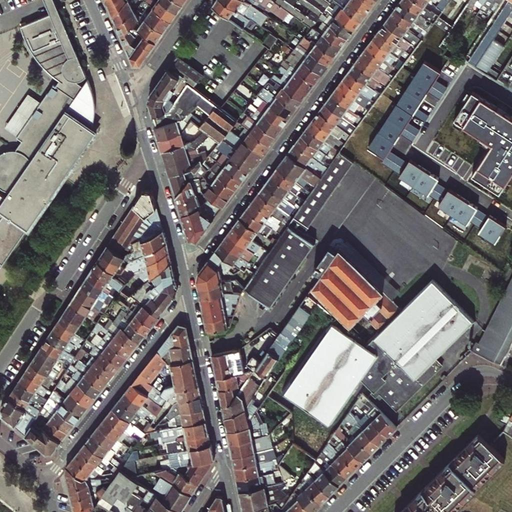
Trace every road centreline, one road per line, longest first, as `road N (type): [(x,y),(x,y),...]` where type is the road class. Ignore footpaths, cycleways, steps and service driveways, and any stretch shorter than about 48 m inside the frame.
road 1 (residential): [(181,262),(205,243),(389,0)]
road 2 (residential): [(0,364),(149,161)]
road 3 (residential): [(511,381),(486,370),(460,383),(333,511)]
road 4 (residential): [(189,306),(173,316),(46,480)]
road 5 (tertiary): [(189,306),(225,473)]
